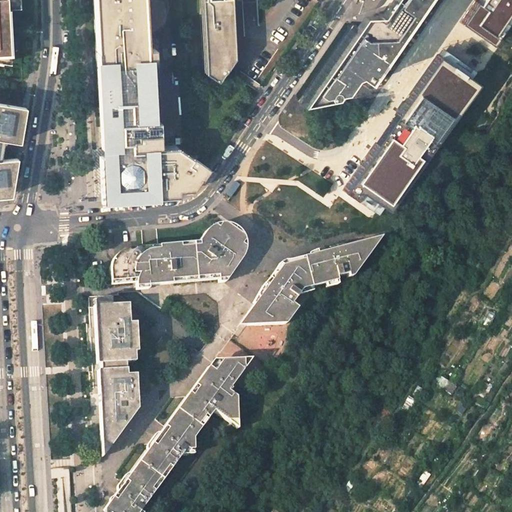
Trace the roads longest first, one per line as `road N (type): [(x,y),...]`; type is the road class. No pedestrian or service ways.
road 1 (residential): [(343,0),(208,195),(157,214),(16,228)]
road 2 (secondary): [(36,511),(16,228)]
road 3 (secondary): [(50,0),(52,42),(16,228)]
road 4 (secondary): [(0,314),(11,511)]
